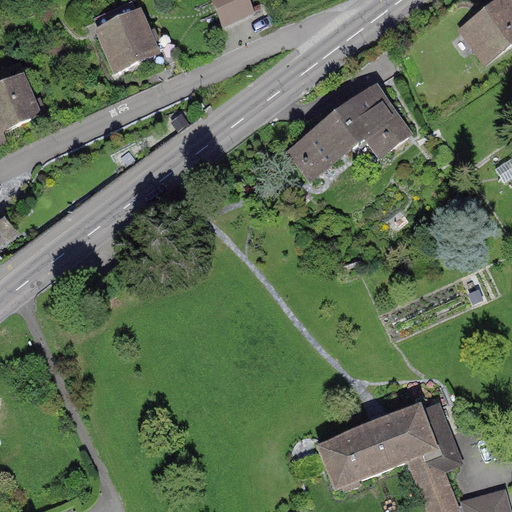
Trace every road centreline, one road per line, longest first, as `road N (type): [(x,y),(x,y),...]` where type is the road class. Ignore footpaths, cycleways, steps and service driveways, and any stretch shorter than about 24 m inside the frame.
road 1 (secondary): [(0,305),(348,41)]
road 2 (residential): [(0,171),(313,31),(348,41)]
